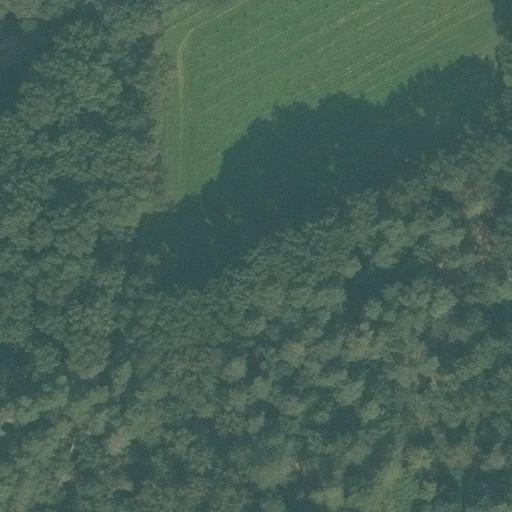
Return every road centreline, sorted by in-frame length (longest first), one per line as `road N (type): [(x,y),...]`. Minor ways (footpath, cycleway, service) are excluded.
road 1 (track): [(511,281),(464,511)]
road 2 (track): [(0,62),(109,0)]
